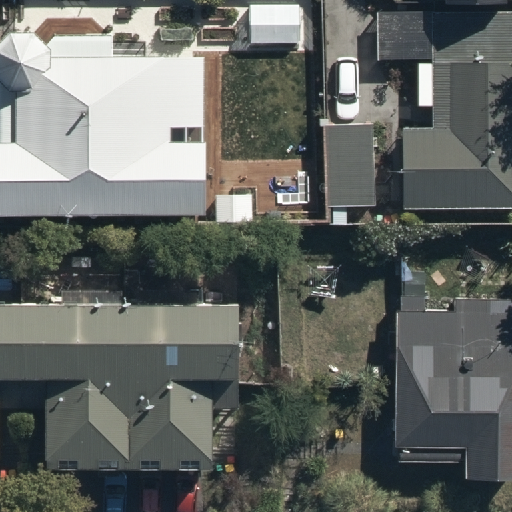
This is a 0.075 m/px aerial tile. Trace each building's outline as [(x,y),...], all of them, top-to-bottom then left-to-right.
[(454,0),(454,9),(510,8),(510,0),(454,0)] [(432,16),(381,18),(382,60),(433,58),(432,16)] [(117,39),(58,39),(49,51),(41,41),(27,38),(14,41),(0,55),(0,88),(8,95),(8,104),(1,104),(0,151),(0,223),(211,220),(208,52),(117,53),(117,39)] [(402,130),(402,211),(511,210),(511,70),(435,70),(435,130),(402,130)] [(375,131),(325,131),(326,207),(376,206),(375,131)] [(236,305),(0,305),(0,477),(8,478),(7,399),(51,399),(51,478),(209,478),(209,394),(236,394),(236,305)] [(511,307),(402,308),(402,460),(469,460),(469,487),(511,486),(511,307)]
